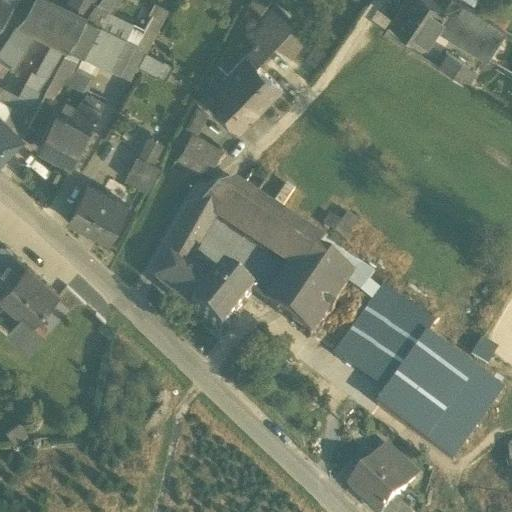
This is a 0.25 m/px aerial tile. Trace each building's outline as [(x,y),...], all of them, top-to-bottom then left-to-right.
[(0,0),(0,27),(17,1),(14,0),(0,0)] [(37,32),(54,40),(68,48),(85,19),(64,8),(48,0),(33,0),(19,23),(37,32)] [(68,0),(64,8),(85,19),(96,4),(98,0),(68,0)] [(100,0),(97,5),(108,11),(112,13),(121,0),(100,0)] [(244,17),(252,25),(273,1),(271,0),(251,0),(249,4),(251,5),(244,17)] [(424,43),(435,26),(447,10),(444,8),(432,0),(404,0),(403,2),(401,0),(399,0),(395,5),(396,7),(399,9),(391,20),(424,43)] [(458,0),(448,0),(445,6),(457,14),(464,4),(458,0)] [(137,44),(121,75),(131,80),(138,66),(146,52),(168,9),(155,2),(149,14),(151,16),(145,27),(137,44)] [(483,16),(505,30),(511,19),(511,15),(492,3),(483,16)] [(96,4),(85,19),(100,26),(108,11),(97,5),(96,4)] [(276,46),(290,59),(310,36),(276,4),(256,28),(260,31),(275,47),(276,46)] [(447,10),(435,26),(461,42),(487,57),(505,30),(483,16),(464,4),(457,14),(445,6),(444,8),(447,10)] [(108,11),(100,26),(126,39),(134,24),(112,13),(108,11)] [(85,56),(121,75),(137,44),(126,39),(100,26),(85,19),(68,48),(85,56)] [(126,39),(137,44),(145,27),(135,22),(134,24),(126,39)] [(0,50),(0,61),(14,70),(37,32),(19,23),(0,50)] [(256,46),(227,76),(261,112),(282,91),(257,66),(275,47),(260,31),(251,41),(256,46)] [(51,81),(68,48),(54,40),(36,73),(51,81)] [(85,56),(68,48),(51,81),(45,93),(53,98),(62,80),(68,70),(75,74),(77,70),(85,56)] [(163,61),(146,52),(138,66),(156,75),(163,61)] [(475,71),(448,53),(438,67),(465,85),(475,71)] [(93,79),(77,70),(75,74),(68,70),(62,80),(83,91),(88,90),(93,79)] [(25,83),(44,94),(45,93),(51,81),(36,73),(31,71),(25,83)] [(240,134),(261,112),(227,76),(205,101),(240,134)] [(31,118),(38,107),(44,94),(25,83),(18,95),(12,107),(24,114),(31,118)] [(18,95),(3,87),(0,92),(0,101),(12,107),(18,95)] [(82,101),(101,110),(105,104),(86,94),(82,101)] [(12,107),(0,101),(0,160),(23,138),(22,136),(12,127),(24,114),(12,107)] [(38,148),(72,166),(101,110),(82,101),(71,122),(56,113),(38,148)] [(209,114),(196,107),(185,128),(198,135),(209,114)] [(24,114),(12,127),(22,136),(31,118),(24,114)] [(148,135),(138,155),(154,164),(165,144),(148,135)] [(191,167),(211,179),(225,155),(191,135),(171,168),(185,177),(191,167)] [(125,180),(149,193),(162,168),(154,164),(138,155),(137,155),(125,180)] [(242,187),(256,196),(265,181),(251,173),(242,187)] [(214,219),(288,268),(301,276),(324,242),(233,182),(199,208),(214,219)] [(69,223),(110,243),(128,208),(88,187),(69,223)] [(185,268),(214,219),(199,208),(197,207),(154,282),(189,310),(208,287),(185,268)] [(341,224),(335,234),(345,241),(358,221),(348,214),(341,224)] [(323,227),(335,234),(341,224),(330,217),(323,227)] [(359,293),(371,302),(378,293),(366,285),(373,275),(359,266),(359,265),(324,242),(301,276),(288,268),(264,304),(310,337),(327,312),(330,314),(334,309),(331,307),(347,283),(359,293)] [(0,250),(0,292),(1,293),(26,265),(4,246),(0,250)] [(59,294),(26,265),(1,293),(5,297),(0,303),(0,313),(12,324),(8,329),(30,349),(47,330),(35,321),(59,294)] [(189,310),(219,334),(251,293),(222,269),(208,287),(189,310)] [(378,407),(429,443),(478,375),(422,336),(429,326),(396,304),(378,293),(371,302),(334,354),(358,371),(389,392),(378,407)] [(483,339),(471,356),(487,367),(494,358),(499,351),(483,339)] [(502,392),(478,375),(429,443),(453,461),(502,392)] [(26,440),(19,429),(4,439),(12,450),(26,440)] [(389,445),(374,461),(390,475),(399,465),(413,478),(419,472),(389,445)] [(350,487),(377,511),(381,511),(395,498),(404,489),(413,478),(399,465),(390,475),(374,461),(350,487)] [(381,511),(399,511),(404,507),(395,498),(381,511)]
